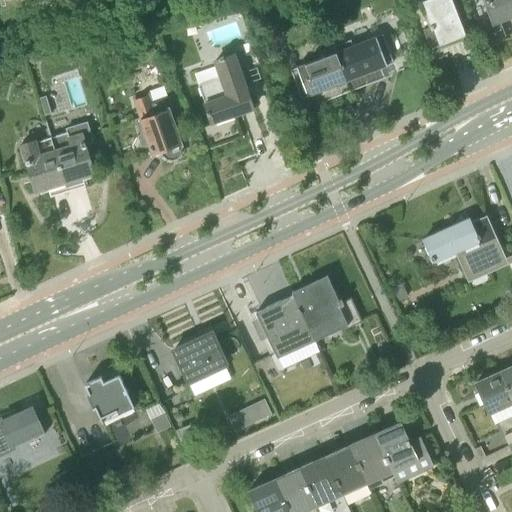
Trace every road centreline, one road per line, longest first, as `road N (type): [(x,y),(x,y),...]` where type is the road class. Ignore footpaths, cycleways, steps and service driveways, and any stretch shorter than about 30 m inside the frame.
road 1 (tertiary): [(0,361),(290,231)]
road 2 (tertiary): [(279,208),(0,331)]
road 3 (residential): [(196,473),(418,373)]
road 4 (tertiary): [(290,231),(402,176),(476,121)]
road 5 (tertiary): [(476,121),(279,208)]
road 6 (residential): [(486,511),(418,373)]
